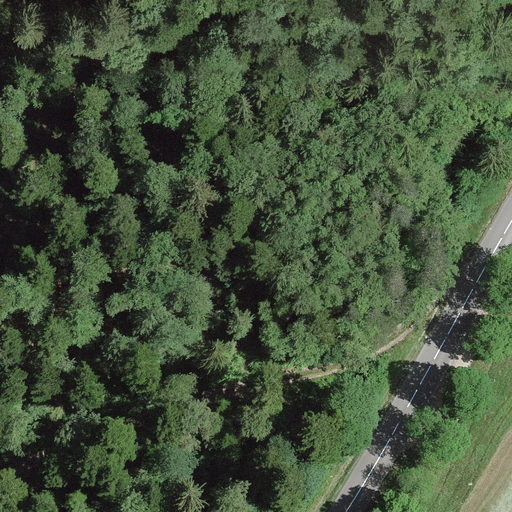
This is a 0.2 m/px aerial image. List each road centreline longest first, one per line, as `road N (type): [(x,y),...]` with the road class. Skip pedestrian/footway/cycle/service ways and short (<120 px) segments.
road 1 (track): [(511,237),(359,354),(122,423),(0,478)]
road 2 (secondary): [(511,223),(350,511)]
